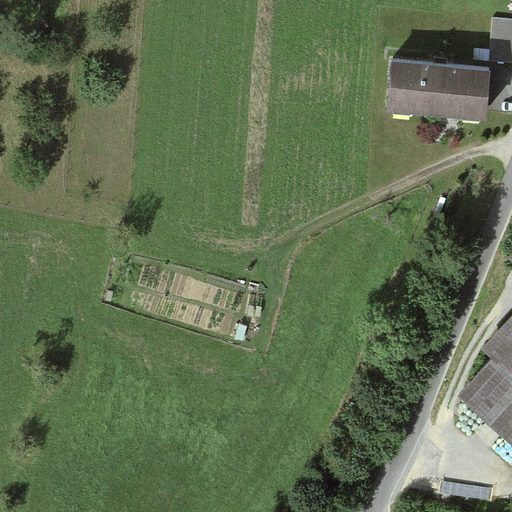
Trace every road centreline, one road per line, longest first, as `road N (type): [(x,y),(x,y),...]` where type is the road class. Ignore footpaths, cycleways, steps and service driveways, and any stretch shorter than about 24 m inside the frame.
road 1 (residential): [(511,164),(366,511)]
road 2 (track): [(511,240),(497,260),(439,432),(392,449)]
road 3 (track): [(286,235),(485,146),(511,143)]
